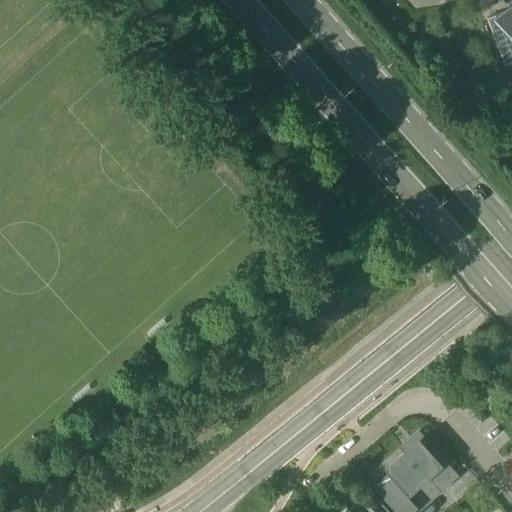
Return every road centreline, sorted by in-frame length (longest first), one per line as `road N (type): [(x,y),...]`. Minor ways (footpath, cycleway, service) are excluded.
road 1 (secondary): [(236,0),(511,309)]
road 2 (tertiary): [(200,511),(511,257)]
road 3 (secondary): [(511,237),(299,0)]
road 4 (residential): [(511,486),(450,415),(422,399),(399,407),(311,489)]
